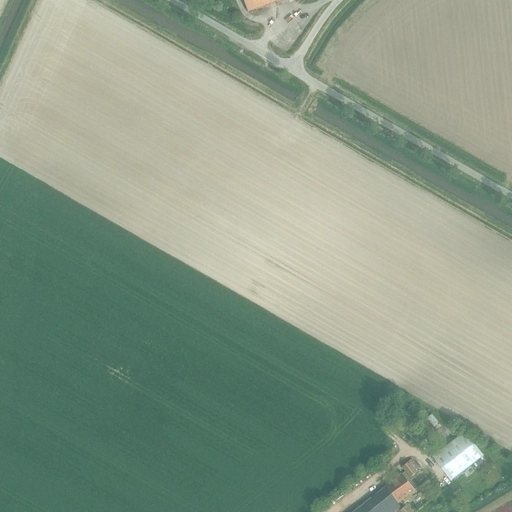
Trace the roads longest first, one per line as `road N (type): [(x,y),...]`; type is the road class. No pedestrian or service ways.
road 1 (unclassified): [(511,195),(292,69)]
road 2 (unclassified): [(292,69),(173,0)]
